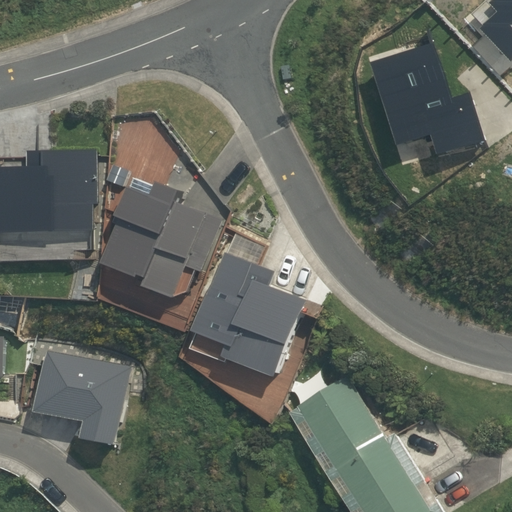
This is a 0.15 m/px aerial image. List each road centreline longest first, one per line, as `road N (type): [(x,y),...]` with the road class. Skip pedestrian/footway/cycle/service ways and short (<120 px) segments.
road 1 (residential): [(511,346),(368,285),(334,243),(218,21)]
road 2 (residential): [(0,86),(60,77),(218,21)]
road 3 (residential): [(98,511),(34,453),(0,442)]
